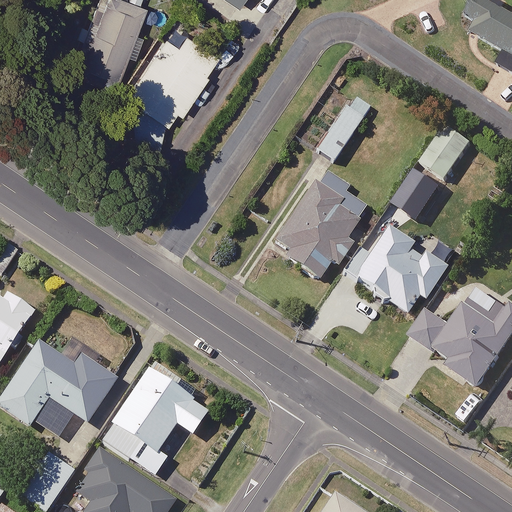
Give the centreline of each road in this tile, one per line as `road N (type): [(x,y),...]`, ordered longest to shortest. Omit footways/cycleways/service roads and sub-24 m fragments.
road 1 (tertiary): [(320,398),(0,182)]
road 2 (tertiary): [(490,511),(320,398)]
road 3 (residential): [(320,398),(244,511)]
